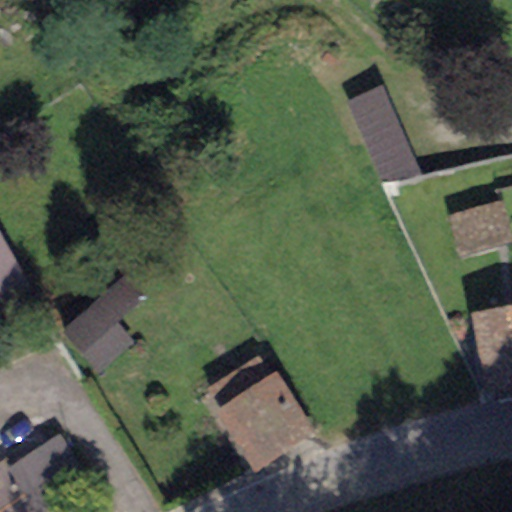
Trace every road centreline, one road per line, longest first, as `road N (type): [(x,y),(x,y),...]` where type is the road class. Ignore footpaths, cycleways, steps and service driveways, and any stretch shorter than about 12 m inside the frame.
road 1 (tertiary): [(246,511),(365,463),(511,423)]
road 2 (unknown): [(0,400),(34,391),(59,398),(83,420),(137,511)]
